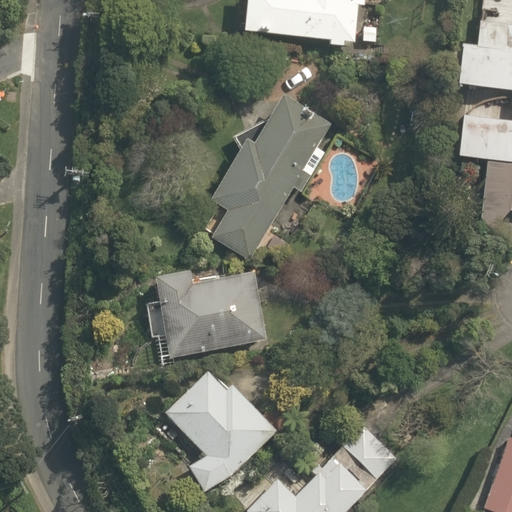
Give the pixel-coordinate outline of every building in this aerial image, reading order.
[(360,48),(365,0),(246,0),(242,33),(360,48)] [(511,212),(511,0),(482,0),(477,47),(460,45),(455,87),(511,93),(511,118),(511,124),(460,118),(455,158),(483,161),(478,208),(511,212)] [(331,126),(277,93),(211,201),(229,212),(212,239),(249,261),(331,126)] [(150,341),(163,339),(167,360),(268,340),(255,272),(218,279),(215,265),(151,278),(156,306),(144,309),(150,341)] [(211,367),(161,415),(200,455),(184,471),(210,498),(276,434),(211,367)] [(244,511),(344,511),(400,455),(367,423),(304,487),(282,466),(241,508),(244,511)] [(511,511),(511,437),(510,437),(484,510),(489,511),(511,511)]
